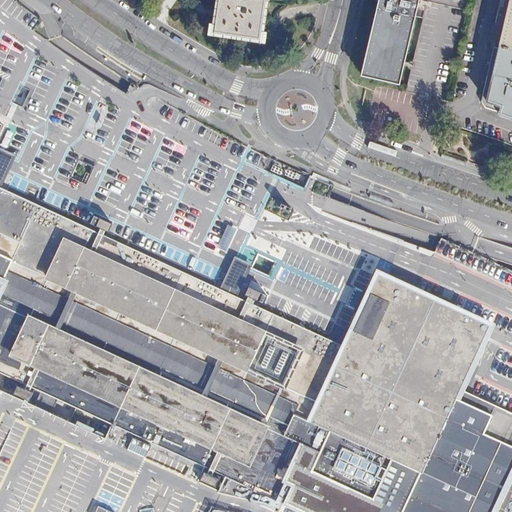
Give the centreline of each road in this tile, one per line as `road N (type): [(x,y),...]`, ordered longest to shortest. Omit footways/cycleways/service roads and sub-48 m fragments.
road 1 (secondary): [(53,0),(165,77),(268,119)]
road 2 (secondary): [(311,135),(363,169),(511,224)]
road 3 (secondary): [(511,197),(370,147),(324,117)]
road 4 (secondary): [(272,94),(209,72),(96,0)]
